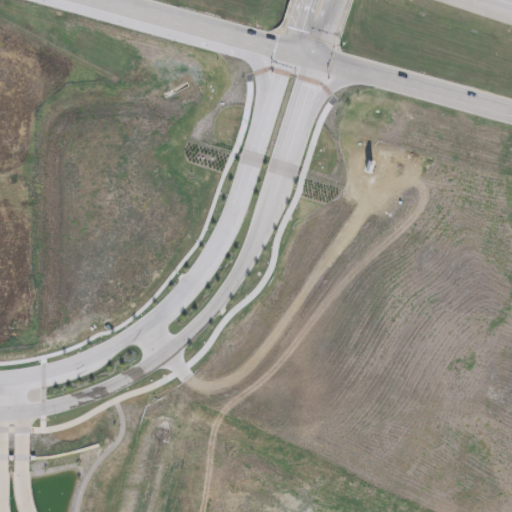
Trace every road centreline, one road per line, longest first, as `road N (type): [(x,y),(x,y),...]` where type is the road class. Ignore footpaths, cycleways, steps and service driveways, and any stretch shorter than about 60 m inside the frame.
road 1 (tertiary): [(0,419),(81,407),(128,387),(211,315),(273,207),(322,66)]
road 2 (tertiary): [(283,53),(235,193),(185,278),(105,349),(69,366),(0,377)]
road 3 (secondary): [(102,0),(511,113)]
